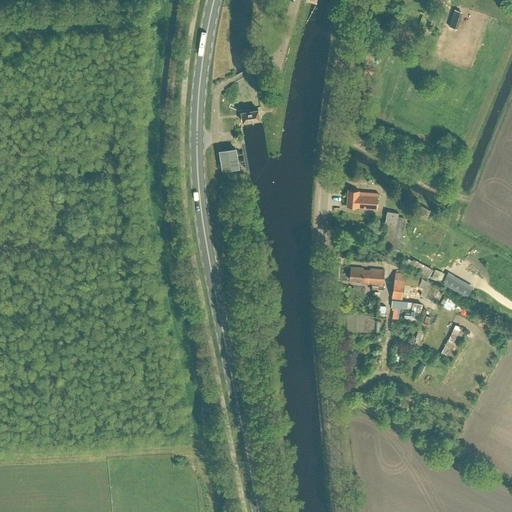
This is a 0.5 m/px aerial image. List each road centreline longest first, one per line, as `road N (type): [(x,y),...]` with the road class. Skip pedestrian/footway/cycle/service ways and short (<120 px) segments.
road 1 (primary): [(258,511),(198,185),(198,100),(212,0)]
road 2 (unclassified): [(339,511),(320,260),(328,148),(353,0)]
road 3 (track): [(247,450),(0,459)]
road 4 (track): [(462,199),(330,133)]
